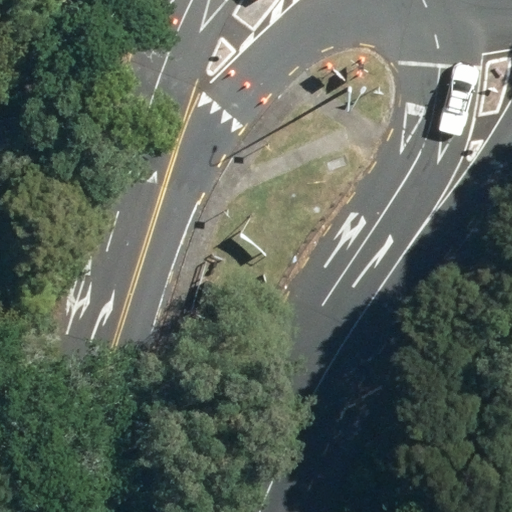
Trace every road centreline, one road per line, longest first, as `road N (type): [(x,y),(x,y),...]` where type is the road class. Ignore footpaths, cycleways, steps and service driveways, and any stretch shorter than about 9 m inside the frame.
road 1 (tertiary): [(185,125),(63,511)]
road 2 (secondary): [(402,249),(289,420),(257,511)]
road 3 (secondary): [(402,249),(448,0)]
road 4 (tertiary): [(365,0),(300,36),(185,125)]
road 5 (secondary): [(511,139),(476,187),(402,249)]
road 6 (tertiary): [(185,125),(163,64),(190,0)]
